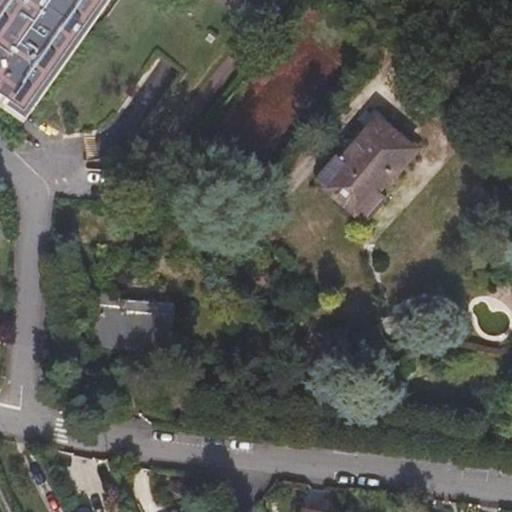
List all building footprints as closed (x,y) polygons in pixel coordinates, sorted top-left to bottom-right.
[(159,56),(183,72),(211,34),(164,0),(2,0),(0,4),(0,87),(3,90),(0,94),(0,101),(16,114),(23,104),(66,135),(99,130),(103,128),(107,126),(112,121),(159,56)] [(380,117),(369,130),(375,135),(385,122),(380,117)] [(326,187),(353,211),(373,186),(381,192),(397,173),(390,167),(410,143),(385,122),(375,135),(369,130),(344,161),(325,183),(328,186),(326,187)] [(390,167),(397,173),(417,149),(410,143),(390,167)] [(320,179),(325,183),(344,161),(339,157),(320,179)] [(373,186),(353,211),(359,216),(361,214),(367,220),(386,197),(381,192),(373,186)] [(123,301),(123,293),(99,292),(95,346),(170,351),(173,304),(123,301)]
